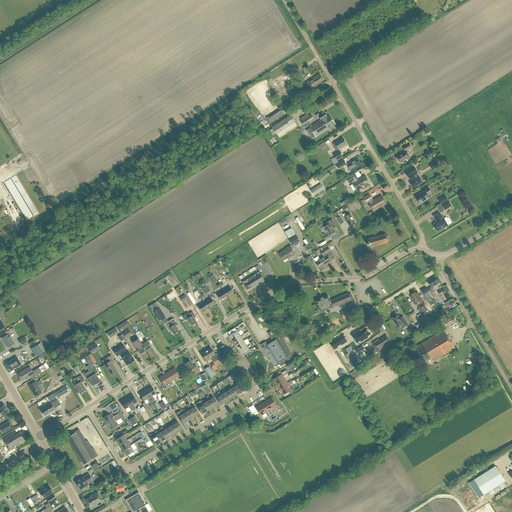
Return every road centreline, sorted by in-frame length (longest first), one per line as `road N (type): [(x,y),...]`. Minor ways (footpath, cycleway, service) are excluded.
road 1 (residential): [(215,327),(254,386),(246,396),(129,467),(87,408)]
road 2 (unclassified): [(423,244),(310,44)]
road 3 (unclassified): [(215,327),(288,283),(363,277),(423,244)]
road 4 (unclassified): [(87,408),(215,327)]
road 5 (unclassified): [(511,389),(440,266)]
